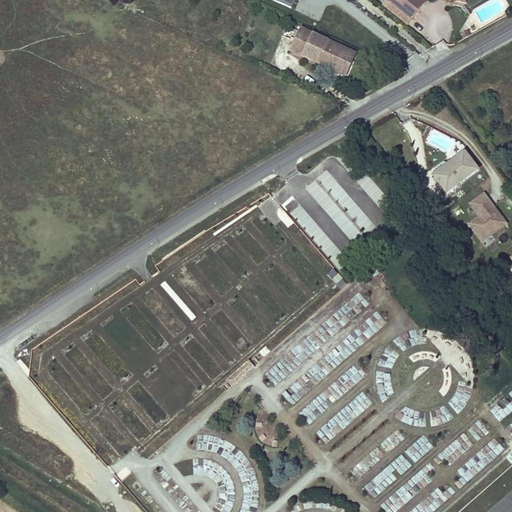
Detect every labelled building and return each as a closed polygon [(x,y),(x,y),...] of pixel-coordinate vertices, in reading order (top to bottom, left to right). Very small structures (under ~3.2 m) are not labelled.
[(420,0),(386,0),(383,5),(392,13),(397,8),(412,20),(425,4),(420,0)] [(412,20),(397,8),(392,13),(407,26),(412,20)] [(358,54),(301,28),(290,52),(347,78),(358,54)] [(471,36),(468,31),(462,35),(465,40),(471,36)] [(465,153),(434,175),(447,193),(478,170),(465,153)] [(484,244),(495,235),(508,225),(484,192),(470,202),(481,217),(470,226),(484,244)] [(252,367),(248,362),(227,380),(231,385),(252,367)] [(475,455),(484,466),(504,449),(495,438),(475,455)]
